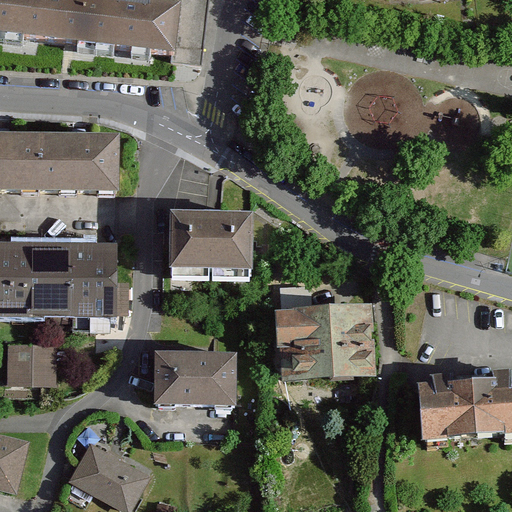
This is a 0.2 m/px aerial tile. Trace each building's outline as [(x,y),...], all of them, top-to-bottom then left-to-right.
[(0,0),(0,34),(173,55),(179,7),(119,0),(0,0)] [(173,55),(172,62),(201,65),(208,0),(179,0),(179,7),(173,55)] [(457,0),(386,0),(388,12),(458,3),(457,0)] [(0,142),(0,201),(118,203),(119,143),(0,142)] [(251,222),(171,222),(171,278),(250,279),(251,222)] [(120,250),(0,252),(0,324),(121,323),(120,250)] [(378,318),(288,322),(291,397),(382,393),(378,318)] [(59,353),(12,352),(11,397),(58,399),(59,353)] [(247,363),(163,362),(163,422),(247,422),(247,363)] [(511,389),(428,393),(431,456),(511,452),(511,389)] [(24,443),(0,437),(0,501),(11,504),(24,443)] [(138,511),(153,486),(97,453),(74,493),(106,511),(138,511)]
